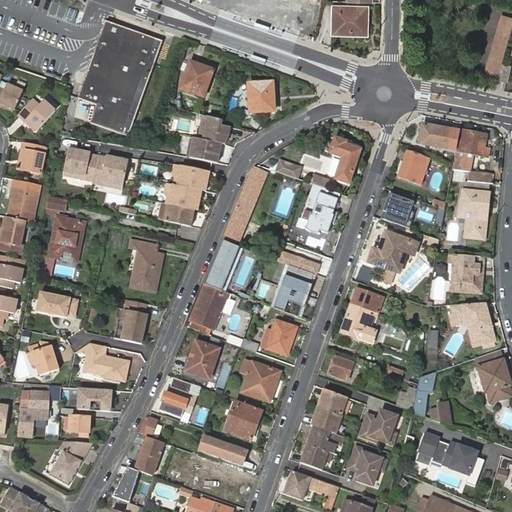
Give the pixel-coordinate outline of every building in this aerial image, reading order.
[(368,36),(369,6),(332,5),(332,35),(368,36)] [(502,67),(511,32),(511,17),(503,15),(485,75),(498,79),(502,67)] [(163,42),(106,22),(78,99),(97,106),(90,124),(129,137),(163,42)] [(201,97),(203,97),(209,83),(211,76),(212,72),(213,71),(199,66),(191,63),(181,90),(195,95),(201,97)] [(502,67),(498,79),(507,82),(510,70),(502,67)] [(250,95),(251,112),(253,113),(259,112),(274,111),(273,83),(249,85),(249,86),(250,95)] [(0,88),(0,102),(6,106),(15,110),(24,92),(7,85),(4,91),(0,88)] [(44,101),(54,111),(59,106),(49,96),(44,101)] [(32,100),(18,115),(26,122),(27,121),(38,132),(55,112),(54,111),(44,101),(39,106),(32,100)] [(224,121),(205,116),(201,140),(222,144),(226,145),(230,135),(232,128),(223,126),(224,121)] [(173,120),(173,129),(187,129),(187,121),(173,120)] [(447,149),(450,131),(442,129),(423,126),(419,144),(439,148),(447,149)] [(456,151),(460,133),(450,131),(447,149),(456,151)] [(456,152),(454,163),(452,170),(470,172),(473,155),(488,158),(489,150),(484,149),(486,136),(462,131),(458,152),(456,152)] [(201,140),(195,139),(193,146),(189,148),(187,158),(218,164),(222,144),(201,140)] [(343,158),(336,179),(349,184),(360,150),(361,147),(352,144),(350,147),(345,145),(346,142),(339,140),(335,139),(332,148),(327,147),(325,151),(330,153),(343,158)] [(43,147),(23,143),(21,151),(25,152),(21,171),(41,175),(45,155),(41,155),(43,147)] [(69,149),(63,176),(93,183),(98,158),(90,157),(91,154),(69,149)] [(407,152),(404,162),(399,175),(398,177),(421,185),(423,180),(424,176),(428,166),(428,165),(430,160),(407,152)] [(106,160),(98,158),(93,183),(92,186),(122,192),(129,162),(107,158),(106,160)] [(303,167),(280,159),(276,172),(299,180),(303,167)] [(210,173),(175,165),(173,174),(176,179),(175,185),(202,191),(206,192),(210,173)] [(223,241),(227,243),(232,245),(233,242),(236,244),(238,241),(266,174),(255,169),(252,172),(225,236),(223,241)] [(470,172),(452,170),(450,180),(469,182),(470,172)] [(491,175),(470,172),(469,182),(490,184),(491,175)] [(469,182),(450,180),(449,184),(463,186),(456,220),(465,221),(463,239),(486,242),(490,184),(469,182)] [(175,185),(167,184),(165,193),(169,197),(167,204),(195,210),(198,211),(202,191),(175,185)] [(340,194),(313,185),(301,219),(308,222),(305,229),(307,231),(311,233),(317,234),(318,234),(319,231),(327,234),(331,224),(334,225),(338,213),(334,212),(340,194)] [(26,222),(33,223),(39,193),(12,187),(10,195),(13,196),(9,218),(26,222)] [(408,220),(414,203),(390,195),(381,219),(410,229),(412,221),(408,220)] [(67,202),(48,198),(48,202),(47,203),(46,208),(45,215),(54,217),(56,210),(64,211),(67,202)] [(163,203),(159,221),(191,227),(195,210),(167,204),(163,203)] [(418,205),(414,203),(408,220),(412,221),(418,205)] [(435,222),(442,224),(444,211),(438,210),(435,222)] [(9,218),(6,218),(0,246),(0,250),(21,255),(23,247),(21,246),(26,222),(9,218)] [(77,236),(82,237),(85,223),(57,218),(49,257),(72,262),(77,236)] [(373,250),(368,263),(399,274),(406,254),(414,257),(419,244),(393,235),(394,234),(389,233),(389,234),(386,233),(380,248),(379,252),(376,251),(373,250)] [(77,263),(82,237),(77,236),(72,262),(77,263)] [(308,236),(306,244),(319,248),(321,240),(308,236)] [(439,240),(431,237),(429,244),(438,247),(439,240)] [(153,269),(156,254),(158,246),(132,241),(130,249),(138,251),(131,288),(156,293),(160,272),(155,271),(153,269)] [(205,284),(222,291),(227,277),(224,276),(235,248),(226,244),(227,243),(223,241),(205,284)] [(319,266),(281,252),(278,262),(290,266),(314,274),(316,275),(319,266)] [(163,255),(156,254),(153,269),(155,271),(160,272),(163,255)] [(25,261),(0,255),(0,265),(23,270),(25,261)] [(454,264),(449,264),(449,273),(450,274),(450,280),(451,281),(452,282),(452,292),(482,294),(483,275),(479,274),(481,257),(455,256),(454,264)] [(23,270),(0,265),(0,287),(13,290),(14,283),(21,284),(23,270)] [(314,274),(290,266),(282,288),(306,296),(314,274)] [(265,297),(269,282),(261,280),(257,295),(265,297)] [(228,299),(230,294),(222,291),(205,284),(197,305),(193,314),(191,321),(200,324),(213,330),(226,298),(228,299)] [(306,296),(282,288),(274,310),(298,318),(306,296)] [(357,289),(351,304),(378,314),(384,298),(357,289)] [(36,312),(66,319),(67,317),(74,319),(78,302),(40,294),(36,312)] [(17,301),(0,297),(0,318),(7,320),(8,313),(14,315),(17,301)] [(147,305),(127,301),(126,308),(130,309),(130,311),(125,310),(123,320),(126,324),(123,341),(142,345),(148,315),(145,314),(147,305)] [(378,314),(351,304),(341,333),(372,344),(376,332),(373,331),(370,330),(365,328),(369,316),(374,318),(376,319),(378,314)] [(481,304),(450,306),(453,316),(449,317),(452,326),(461,324),(468,328),(472,341),(479,339),(481,345),(495,341),(490,324),(486,322),(481,304)] [(490,324),(485,304),(481,304),(486,322),(490,324)] [(98,323),(101,310),(92,309),(90,321),(98,323)] [(365,328),(370,330),(374,318),(369,316),(365,328)] [(274,333),(269,349),(287,356),(297,328),(276,320),(272,332),(274,333)] [(116,338),(122,339),(124,323),(119,322),(116,338)] [(211,336),(213,330),(200,324),(197,331),(211,336)] [(438,349),(439,333),(430,332),(429,349),(438,349)] [(227,343),(239,347),(242,340),(230,336),(227,343)] [(479,339),(472,341),(474,347),(481,345),(479,339)] [(259,345),(244,340),(241,348),(256,353),(259,345)] [(186,372),(209,380),(219,350),(196,342),(194,348),(191,358),(186,372)] [(91,344),(78,352),(88,355),(85,372),(104,376),(104,378),(126,382),(130,362),(106,357),(105,355),(106,347),(91,344)] [(52,346),(40,350),(38,345),(29,348),(30,353),(28,354),(32,364),(38,368),(41,376),(60,370),(52,346)] [(354,363),(335,356),(329,374),(348,381),(354,363)] [(242,393),(270,402),(281,372),(253,362),(252,363),(245,361),(241,372),(248,375),(242,393)] [(479,368),(478,368),(486,393),(488,393),(491,403),(511,397),(508,386),(510,386),(503,361),(481,368),(480,367),(479,368)] [(389,366),(386,374),(401,379),(403,372),(404,371),(389,366)] [(403,372),(401,379),(418,385),(419,379),(419,378),(403,372)] [(49,373),(41,376),(42,381),(51,379),(49,373)] [(415,399),(427,395),(432,393),(436,373),(420,378),(419,379),(418,385),(415,399)] [(193,385),(173,378),(170,387),(168,394),(165,394),(160,411),(182,419),(184,411),(191,413),(195,400),(189,398),(190,394),(193,385)] [(401,392),(397,405),(411,411),(416,389),(409,388),(407,394),(401,392)] [(79,389),(77,410),(91,410),(91,402),(101,403),(101,412),(112,412),(113,391),(79,389)] [(320,399),(317,408),(341,416),(347,398),(326,390),(322,400),(320,399)] [(20,409),(22,409),(20,437),(28,437),(29,417),(31,417),(31,415),(34,415),(34,417),(48,418),(49,393),(22,392),(20,409)] [(199,404),(211,408),(214,395),(203,392),(199,404)] [(412,411),(412,414),(424,418),(427,395),(415,399),(412,411)] [(430,410),(431,420),(440,424),(440,422),(451,424),(447,403),(437,404),(438,409),(430,410)] [(238,407),(234,406),(226,431),(252,440),(262,412),(239,404),(238,407)] [(0,433),(5,434),(8,408),(0,406),(0,433)] [(313,427),(336,435),(342,416),(341,416),(317,408),(314,416),(316,417),(313,427)] [(366,417),(360,436),(376,442),(377,440),(387,443),(391,432),(397,416),(381,410),(378,418),(377,421),(366,417)] [(70,419),(66,419),(66,431),(69,431),(69,432),(80,433),(80,437),(88,437),(88,433),(89,433),(90,418),(70,417),(70,419)] [(148,420),(146,419),(142,428),(139,434),(152,438),(153,434),(159,437),(162,426),(156,424),(157,421),(149,418),(148,420)] [(344,437),(336,435),(313,427),(309,436),(307,436),(304,444),(332,454),(335,446),(340,447),(344,437)] [(396,434),(391,432),(387,443),(392,445),(396,434)] [(478,453),(425,435),(419,452),(433,457),(432,462),(469,475),(466,484),(475,487),(485,461),(476,458),(478,453)] [(247,452),(204,437),(199,450),(242,465),(247,452)] [(152,477),(164,444),(147,438),(135,471),(140,472),(152,477)] [(87,455),(94,444),(65,442),(61,449),(64,451),(50,474),(69,485),(84,461),(82,460),(85,454),(87,455)] [(329,465),(332,454),(304,444),(301,453),(303,453),(306,454),(305,457),(303,456),(300,463),(322,471),(324,463),(329,465)] [(372,454),(356,448),(349,467),(360,471),(358,474),(356,482),(372,487),(378,471),(381,460),(371,457),(372,454)] [(185,483),(232,499),(239,480),(235,478),(238,471),(199,458),(195,470),(190,469),(185,483)] [(381,460),(378,471),(382,473),(386,462),(381,460)] [(135,471),(129,468),(113,497),(129,503),(130,503),(140,472),(135,471)] [(293,472),(285,495),(302,501),(308,486),(315,488),(315,490),(332,496),(336,497),(339,488),(310,478),(293,472)] [(13,511),(35,511),(40,504),(11,488),(1,505),(13,511)] [(375,501),(364,497),(361,506),(351,502),(346,501),(341,511),(371,511),(372,510),(375,501)] [(466,511),(432,497),(425,511),(466,511)] [(201,498),(200,502),(215,506),(216,503),(201,498)] [(189,511),(232,511),(233,509),(216,503),(215,506),(200,502),(199,505),(193,503),(189,511)] [(137,511),(139,507),(130,503),(129,503),(125,511),(116,511),(115,511),(114,511),(137,511)]
